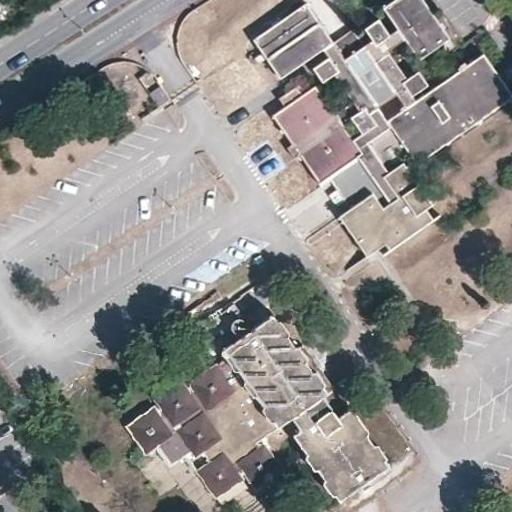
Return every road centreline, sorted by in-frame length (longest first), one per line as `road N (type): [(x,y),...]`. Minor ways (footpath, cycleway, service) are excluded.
road 1 (secondary): [(0,109),(173,0)]
road 2 (secondary): [(109,0),(0,68)]
